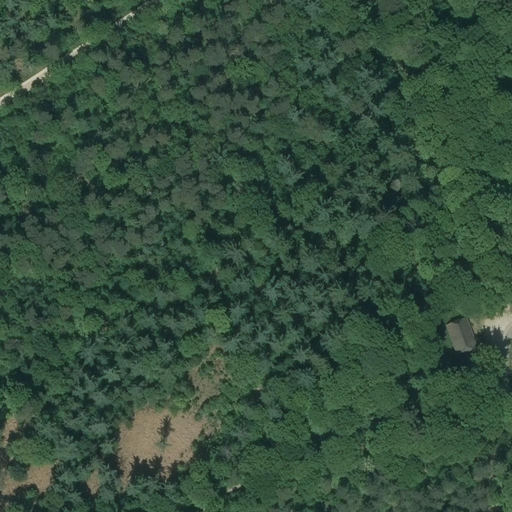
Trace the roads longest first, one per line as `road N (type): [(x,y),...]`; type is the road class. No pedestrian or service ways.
road 1 (track): [(504,356),(193,511)]
road 2 (track): [(0,107),(160,0)]
